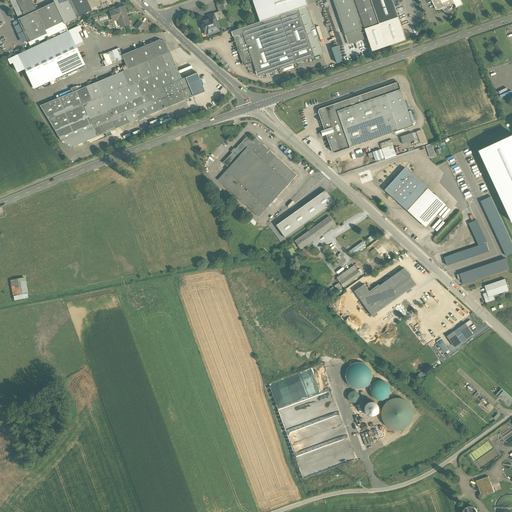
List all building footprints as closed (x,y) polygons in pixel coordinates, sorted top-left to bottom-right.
[(32,0),(10,0),(18,17),(28,13),(36,9),(32,0)] [(78,17),(70,0),(53,0),(54,2),(65,25),(79,18),(78,17)] [(70,0),(78,17),(92,10),(87,0),(70,0)] [(305,0),(254,0),(252,1),(260,22),(279,15),(298,9),(307,5),(305,0)] [(332,0),(345,35),(364,29),(365,29),(366,29),(365,29),(379,24),(370,0),(332,0)] [(398,17),(392,0),(370,0),(379,24),(398,17)] [(460,0),(431,0),(435,10),(438,10),(440,10),(442,9),(442,7),(443,7),(444,9),(446,8),(446,7),(447,6),(448,6),(449,6),(450,6),(452,6),(451,8),(452,7),(453,5),(453,4),(454,4),(456,8),(462,5),(460,0)] [(54,2),(36,11),(47,34),(48,37),(67,28),(65,25),(54,2)] [(223,3),(216,5),(219,12),(221,11),(222,11),(225,10),(223,3)] [(307,5),(298,9),(314,56),(324,53),(307,5)] [(124,7),(111,12),(113,18),(117,16),(121,26),(129,23),(124,7)] [(298,9),(279,15),(295,63),(314,56),(298,9)] [(28,14),(18,19),(29,42),(47,34),(36,11),(28,14)] [(219,12),(213,14),(215,19),(223,16),(222,11),(221,11),(219,12)] [(215,19),(213,14),(208,16),(208,18),(200,21),(204,32),(208,31),(208,33),(218,30),(219,31),(215,19)] [(260,22),(232,32),(243,65),(253,62),(257,76),(295,63),(279,15),(260,22)] [(379,24),(365,29),(366,29),(365,29),(364,29),(368,38),(367,38),(372,52),(406,40),(398,17),(379,24)] [(140,21),(136,26),(141,31),(145,26),(140,21)] [(364,29),(345,35),(348,45),(355,42),(356,44),(358,43),(357,42),(367,38),(368,38),(364,29)] [(21,57),(35,85),(81,64),(68,35),(21,57)] [(159,40),(122,55),(128,69),(40,106),(61,141),(73,146),(194,96),(186,78),(186,77),(181,79),(166,42),(159,40)] [(331,47),(336,64),(343,62),(338,46),(331,47)] [(204,79),(193,75),(190,76),(187,77),(187,78),(186,78),(194,96),(194,95),(195,96),(197,95),(197,94),(201,93),(205,82),(204,79)] [(393,84),(383,87),(386,95),(395,91),(393,84)] [(383,87),(325,107),(340,151),(398,131),(386,95),(383,87)] [(395,91),(386,95),(398,131),(413,126),(400,90),(395,91)] [(340,151),(325,107),(319,110),(318,112),(324,130),(326,135),(332,152),(334,153),(340,151)] [(400,137),(403,144),(414,140),(412,133),(400,137)] [(511,135),(480,151),(511,220),(511,135)] [(296,175),(256,138),(252,142),(247,137),(235,149),(234,148),(231,152),(232,153),(223,163),(228,168),(218,180),(259,217),(296,175)] [(431,144),(426,146),(430,157),(435,155),(431,144)] [(392,146),(382,149),(385,159),(396,155),(392,146)] [(380,150),(372,152),(376,161),(383,158),(380,150)] [(427,188),(405,168),(384,190),(407,211),(427,188)] [(446,205),(427,188),(407,211),(425,227),(446,205)] [(285,238),(334,203),(326,191),(325,190),(276,225),(285,238)] [(481,202),(506,256),(511,253),(511,243),(490,197),(481,202)] [(329,216),(295,241),(300,249),(335,225),(329,216)] [(468,224),(479,247),(485,244),(487,243),(477,221),(468,224)] [(363,242),(349,252),(351,255),(365,245),(363,242)] [(443,258),(446,267),(488,253),(485,244),(479,247),(443,258)] [(509,269),(506,259),(505,258),(460,274),(462,280),(463,284),(464,285),(509,269)] [(354,266),(337,278),(343,287),(361,275),(354,266)] [(404,268),(370,292),(364,284),(354,291),(372,316),(416,285),(404,268)] [(13,300),(28,298),(26,277),(11,279),(13,300)] [(505,279),(485,286),(487,293),(489,298),(494,296),(509,291),(505,279)] [(494,296),(489,298),(487,293),(483,294),(486,303),(495,300),(494,296)] [(465,324),(447,337),(455,347),(473,334),(468,327),(465,324)] [(449,350),(443,340),(438,344),(445,353),(449,350)] [(345,383),(348,387),(351,389),(355,391),(360,391),(364,390),(367,389),(369,387),(372,382),(373,377),(372,373),(370,369),(367,366),(363,364),(358,363),(353,364),(349,366),(346,370),(344,375),(344,379),(345,383)] [(376,383),(373,386),(371,388),(371,391),(371,394),(372,397),(375,400),(378,401),(383,401),(386,400),(389,397),(390,394),(390,391),(390,388),(388,385),(385,383),(382,382),(376,383)] [(511,398),(502,389),(496,395),(509,406),(511,402),(511,398)] [(347,398),(348,401),(349,403),(351,404),(355,404),(356,403),(358,401),(359,398),(359,396),(358,393),(356,392),(353,391),(350,392),(349,393),(347,395),(347,398)] [(383,406),(382,410),(381,414),(381,417),(382,423),(385,426),(388,429),(394,432),(400,432),(404,431),(409,427),(412,424),(414,419),(415,414),(414,410),(412,406),(409,402),(405,400),(400,398),(396,398),(392,399),(389,401),(385,403),(383,406)] [(352,407),(360,430),(369,427),(361,404),(352,407)] [(364,412),(365,415),(365,416),(368,419),(371,420),(374,419),(377,418),(378,415),(379,412),(378,409),(376,406),(372,405),(369,405),(366,407),(365,409),(364,412)] [(370,430),(361,434),(366,446),(375,442),(370,430)] [(489,477),(477,481),(483,499),(495,494),(489,477)]
